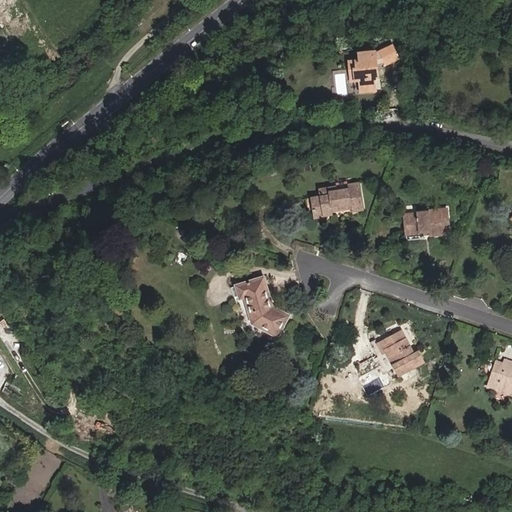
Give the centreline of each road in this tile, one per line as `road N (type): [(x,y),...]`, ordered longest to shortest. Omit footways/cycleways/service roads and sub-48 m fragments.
road 1 (unclassified): [(0,232),(68,193),(245,138),(383,124),(511,145)]
road 2 (tertiary): [(0,201),(241,0)]
road 3 (residential): [(249,511),(91,457),(0,402)]
road 4 (residential): [(396,278),(325,261),(312,269),(328,294),(361,278)]
road 5 (unknown): [(0,328),(47,405),(69,407),(72,387)]
road 6 (residential): [(511,316),(396,278)]
